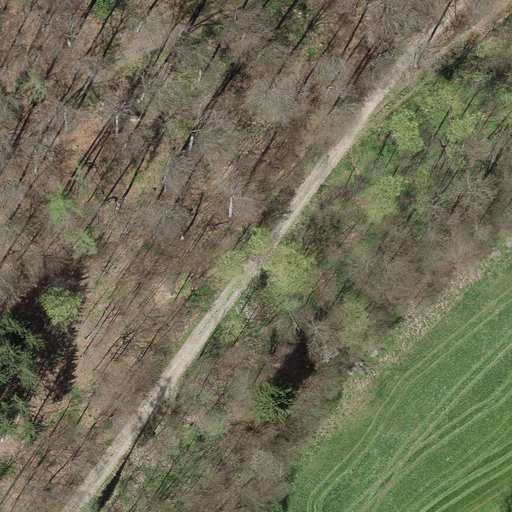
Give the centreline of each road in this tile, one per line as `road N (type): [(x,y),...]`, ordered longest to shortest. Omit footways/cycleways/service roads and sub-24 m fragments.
road 1 (track): [(71,511),(462,0)]
road 2 (track): [(0,150),(127,56),(243,0)]
